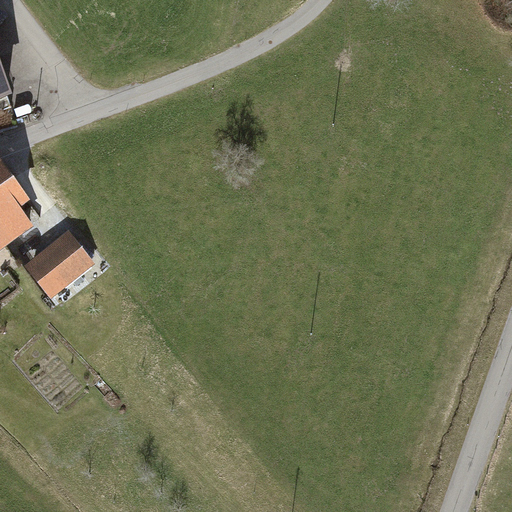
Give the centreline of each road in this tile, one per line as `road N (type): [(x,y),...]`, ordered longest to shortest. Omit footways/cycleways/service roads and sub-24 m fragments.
road 1 (unclassified): [(322,0),(288,31),(221,69),(0,147)]
road 2 (tertiary): [(511,348),(456,511)]
